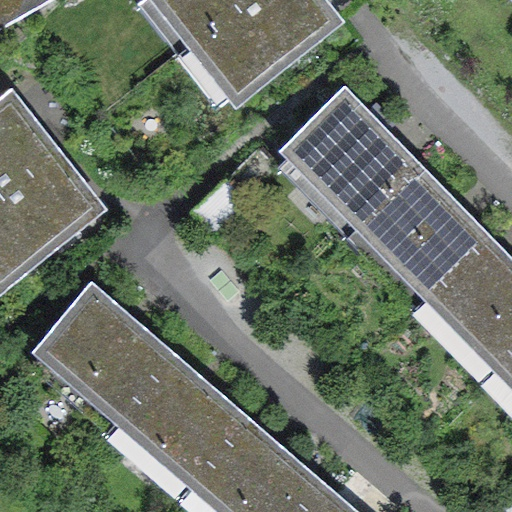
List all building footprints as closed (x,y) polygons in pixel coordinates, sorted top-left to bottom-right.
[(65,0),(0,0),(0,38),(67,2),(65,0)] [(332,0),(167,0),(256,109),(356,28),(332,0)] [(4,96),(0,99),(0,197),(52,156),(4,96)] [(292,146),(362,217),(413,169),(343,97),(292,146)] [(52,156),(0,197),(0,294),(1,295),(100,215),(52,156)] [(362,217),(431,289),(482,241),(413,169),(362,217)] [(431,289),(500,361),(511,350),(511,271),(482,241),(431,289)] [(39,356),(116,423),(174,356),(97,289),(39,356)] [(511,350),(500,361),(511,373),(511,350)] [(116,423),(192,490),(250,423),(174,356),(116,423)] [(192,490),(217,511),(308,511),(327,490),(250,423),(192,490)] [(308,511),(351,511),(327,490),(308,511)]
